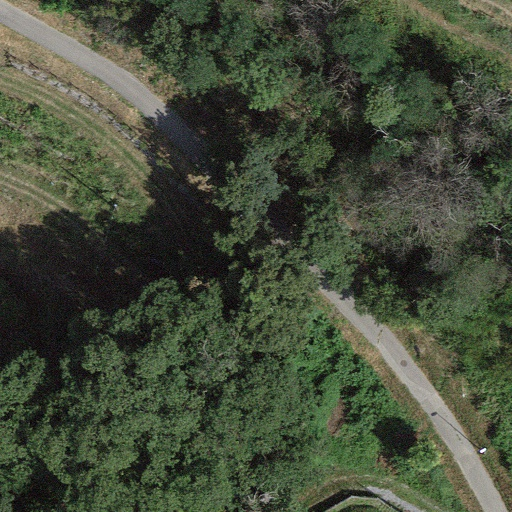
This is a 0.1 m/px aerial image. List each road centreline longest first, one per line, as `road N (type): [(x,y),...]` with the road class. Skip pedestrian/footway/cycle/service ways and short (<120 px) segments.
road 1 (track): [(0,389),(66,453),(203,474),(308,456),(420,502),(476,511)]
road 2 (unclassified): [(0,48),(380,326)]
road 3 (residential): [(380,326),(445,422),(488,511)]
